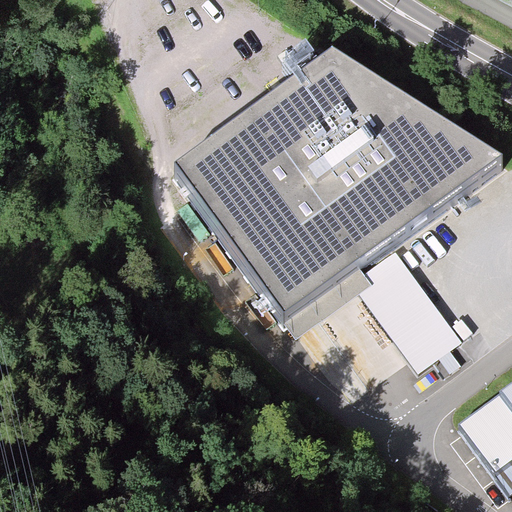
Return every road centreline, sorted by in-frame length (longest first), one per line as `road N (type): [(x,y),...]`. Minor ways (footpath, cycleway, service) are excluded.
road 1 (primary): [(511,85),(379,0)]
road 2 (residential): [(410,429),(511,353)]
